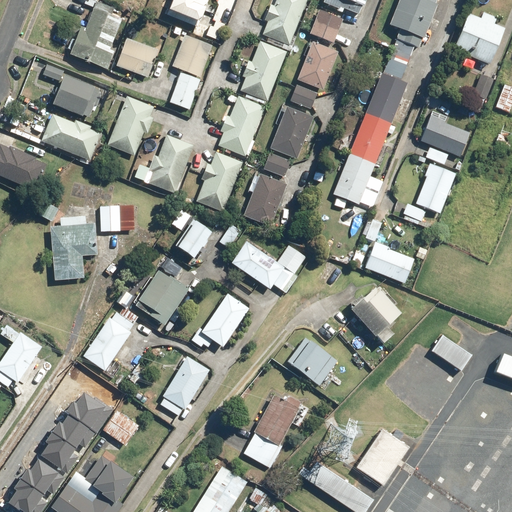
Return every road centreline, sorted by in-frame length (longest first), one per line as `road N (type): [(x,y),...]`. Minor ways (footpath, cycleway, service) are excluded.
road 1 (unknown): [(0,461),(117,258)]
road 2 (unknown): [(451,0),(377,215)]
